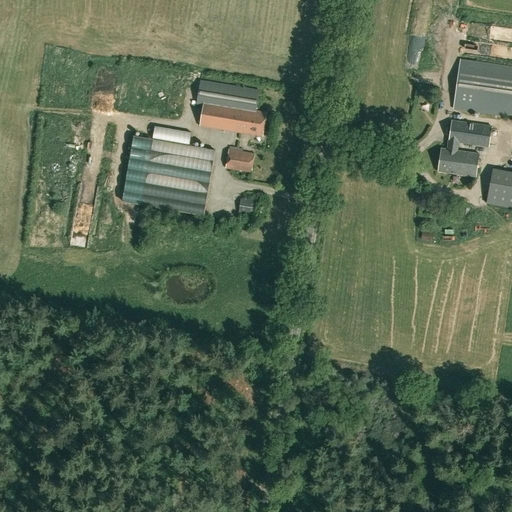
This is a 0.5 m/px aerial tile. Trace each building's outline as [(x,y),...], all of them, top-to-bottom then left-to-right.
[(511,66),(461,59),(454,108),(511,116),(511,66)] [(201,81),(197,106),(203,107),(199,126),(262,136),(266,113),(255,111),(259,91),(201,81)] [(458,151),(459,143),(489,147),(492,126),(452,121),(449,141),(447,149),(442,148),(438,171),(476,177),(479,154),(458,151)] [(123,201),(204,216),(215,150),(189,145),(191,132),(155,126),(153,139),(134,136),(123,201)] [(251,173),(255,154),(229,150),(226,168),(251,173)] [(511,174),(492,171),(486,203),(511,207),(511,174)] [(255,215),(257,202),(241,199),(239,213),(255,215)] [(63,235),(74,241),(80,231),(69,224),(63,235)] [(434,231),(422,228),(420,240),(433,241),(434,231)]
